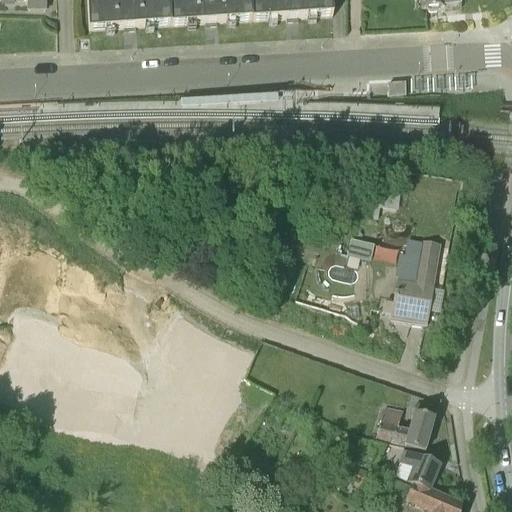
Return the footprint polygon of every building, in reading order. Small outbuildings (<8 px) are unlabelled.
[(0,0),(0,3),(27,4),(27,13),(45,13),(44,0),(0,0)] [(134,31),(169,29),(167,0),(86,0),(88,33),(124,31),(124,34),(134,33),(134,31)] [(215,26),(250,24),(249,0),(167,0),(169,29),(205,27),(205,29),(216,29),(215,26)] [(249,0),(250,24),(286,22),(286,25),(296,24),(296,22),(332,20),(330,0),(249,0)] [(421,0),(422,11),(425,11),(425,12),(428,14),(436,14),(438,11),(438,9),(441,9),(441,6),(458,4),(457,0),(421,0)] [(280,103),(279,95),(182,100),(183,108),(280,103)] [(375,209),(380,209),(400,212),(402,190),(378,187),(375,209)] [(383,317),(391,318),(390,324),(424,330),(438,248),(421,245),(414,284),(397,282),(394,303),(386,301),(383,317)] [(0,277),(45,281),(48,252),(0,246),(0,277)] [(0,307),(42,311),(45,281),(0,277),(0,307)] [(235,337),(186,310),(172,337),(213,359),(214,358),(219,348),(226,351),(225,352),(227,353),(235,337)] [(366,332),(368,324),(362,322),(360,330),(366,332)] [(52,338),(26,324),(0,370),(0,373),(14,382),(15,380),(14,380),(18,373),(28,379),(29,380),(52,338)] [(172,337),(159,361),(158,362),(175,372),(207,389),(215,375),(213,374),(207,371),(213,360),(213,359),(172,337)] [(51,402),(77,352),(52,338),(29,380),(30,380),(41,386),(38,392),(37,392),(36,394),(51,402)] [(259,350),(254,347),(250,355),(251,355),(254,357),(255,357),(259,350)] [(51,402),(65,409),(66,408),(65,407),(69,401),(80,407),(80,408),(103,366),(77,352),(51,402)] [(88,420),(87,422),(102,429),(102,430),(103,428),(109,432),(111,421),(108,419),(129,381),(129,380),(103,366),(80,408),(81,408),(92,414),(89,420),(88,420)] [(207,389),(175,372),(161,397),(203,420),(203,419),(209,408),(215,412),(217,413),(218,411),(224,400),(225,399),(207,389)] [(202,421),(203,420),(161,397),(155,409),(152,415),(147,424),(196,451),(197,448),(203,438),(205,435),(203,434),(202,435),(196,432),(202,421)] [(258,408),(254,406),(250,413),(254,415),(258,408)] [(45,412),(38,408),(36,412),(35,413),(42,417),(45,412)] [(405,450),(405,449),(424,454),(433,421),(413,416),(409,433),(397,430),(402,415),(384,410),(375,442),(405,450)] [(52,416),(45,412),(42,417),(49,420),(50,420),(52,416)] [(243,433),(239,431),(239,430),(235,437),(235,438),(239,440),(243,433)] [(239,440),(235,438),(235,437),(231,444),(235,447),(239,440)] [(413,487),(413,486),(428,494),(439,468),(420,461),(402,453),(398,466),(411,472),(406,484),(413,487)] [(359,471),(351,488),(364,494),(372,477),(359,471)] [(459,511),(460,511),(428,494),(413,486),(413,487),(403,505),(417,511),(459,511)]
